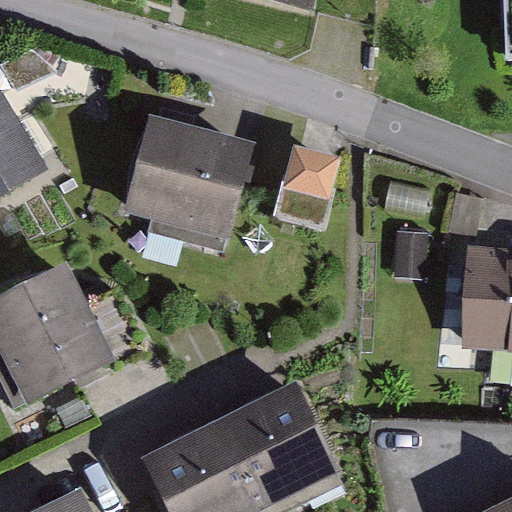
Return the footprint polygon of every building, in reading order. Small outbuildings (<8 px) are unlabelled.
[(50,45),(11,60),(29,104),(68,89),(50,45)] [(2,102),(0,102),(0,197),(44,171),(2,102)] [(243,155),(143,124),(113,218),(212,250),(243,155)] [(300,133),(283,216),(334,226),(351,143),(300,133)] [(511,270),(447,264),(438,361),(511,367),(511,270)] [(64,275),(0,304),(0,403),(2,409),(105,360),(64,275)] [(286,409),(131,483),(144,511),(272,511),(324,487),(286,409)] [(511,511),(511,502),(494,511),(511,511)]
